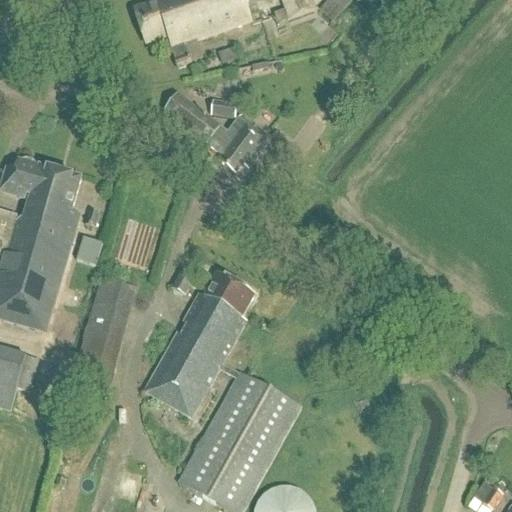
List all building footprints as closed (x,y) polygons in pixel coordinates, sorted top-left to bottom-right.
[(174,0),(175,3),(137,15),(148,49),(170,42),(173,50),(177,64),(180,74),(192,70),(189,60),(184,47),(252,25),(243,0),(174,0)] [(310,0),(280,0),(289,25),(316,15),(310,0)] [(332,0),(321,14),(320,14),(334,26),(356,0),(332,0)] [(235,53),(219,58),(222,69),(239,64),(235,53)] [(220,158),(219,159),(223,162),(220,166),(237,179),(244,169),(249,173),(272,143),(246,124),(242,120),(228,137),(177,99),(165,116),(220,158)] [(214,105),(212,120),(235,123),(237,109),(214,105)] [(0,260),(4,262),(0,274),(0,325),(46,339),(81,218),(73,216),(82,183),(37,169),(34,166),(27,164),(24,165),(19,164),(15,178),(6,175),(0,195),(0,198),(25,206),(28,194),(32,195),(23,226),(16,224),(17,221),(0,216),(0,260)] [(200,173),(210,187),(220,180),(210,165),(200,173)] [(100,219),(89,216),(86,229),(96,232),(100,219)] [(182,274),(171,291),(185,299),(196,282),(182,274)] [(255,302),(217,280),(204,302),(200,300),(144,398),(191,425),(219,376),(237,386),(179,486),(224,511),(244,511),(301,413),(223,368),(247,327),(242,324),(255,302)] [(119,368),(131,321),(138,296),(101,284),(71,395),(106,405),(116,367),(119,368)] [(25,361),(26,359),(0,351),(0,412),(11,416),(19,387),(33,391),(40,365),(25,361)] [(152,464),(163,469),(171,450),(160,446),(152,464)] [(314,511),(313,507),(310,503),(306,499),(301,496),(296,493),(291,492),(285,491),(280,492),(274,493),(269,496),(265,499),(261,503),(258,507),(255,511),(314,511)] [(485,511),(497,511),(504,500),(493,493),(483,510),(485,511)]
